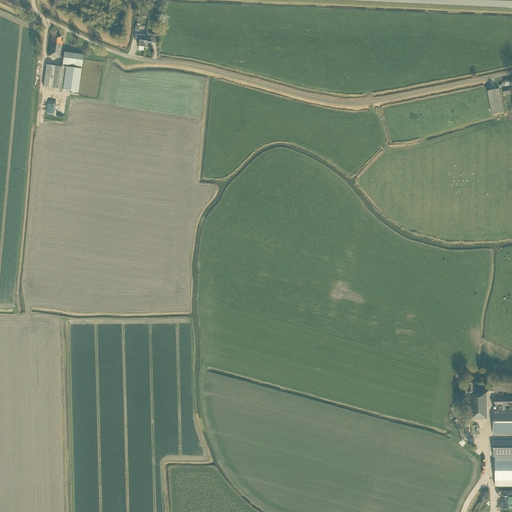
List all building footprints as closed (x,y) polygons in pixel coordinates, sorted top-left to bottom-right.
[(145,39),(146,40),(146,36),(143,35),(135,34),(135,40),(139,41),(138,47),(144,48),(145,39)] [(145,39),(144,48),(150,49),(151,43),(157,44),(158,36),(149,34),(149,36),(146,36),(146,40),(145,39)] [(62,67),(46,65),(43,87),(63,89),(63,90),(78,93),(83,55),(61,52),(63,42),(60,42),(61,37),(51,36),(49,56),(64,58),(62,67)] [(511,87),(503,89),(504,95),(511,93),(511,87)] [(487,92),(492,115),(504,113),(499,90),(487,92)] [(469,397),(469,420),(487,420),(487,393),(475,393),(475,389),(476,389),(476,388),(477,388),(477,383),(473,383),(473,384),(467,384),(467,393),(470,393),(470,397),(469,397)] [(511,398),(494,398),(494,406),(503,406),(503,409),(494,409),(493,409),(493,434),(511,434),(511,398)] [(480,434),(480,426),(471,426),(472,435),(480,434)] [(511,457),(511,440),(493,441),(493,457),(511,457)] [(511,462),(495,463),(495,481),(495,487),(511,487),(511,462)]
